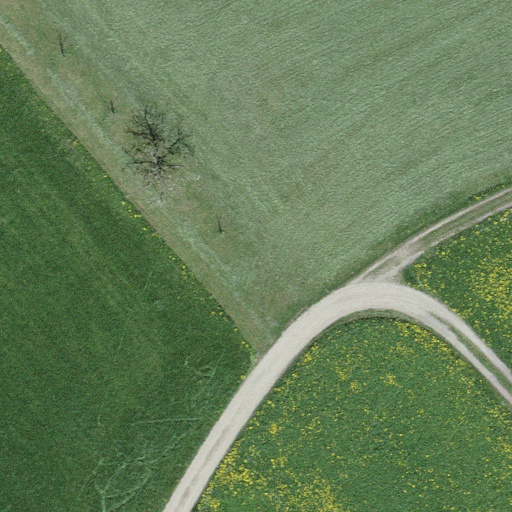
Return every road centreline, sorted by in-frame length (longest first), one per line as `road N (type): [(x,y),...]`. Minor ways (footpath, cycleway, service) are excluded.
road 1 (track): [(185,511),(321,325),(355,307)]
road 2 (track): [(355,307),(391,307),(439,327),(511,392)]
